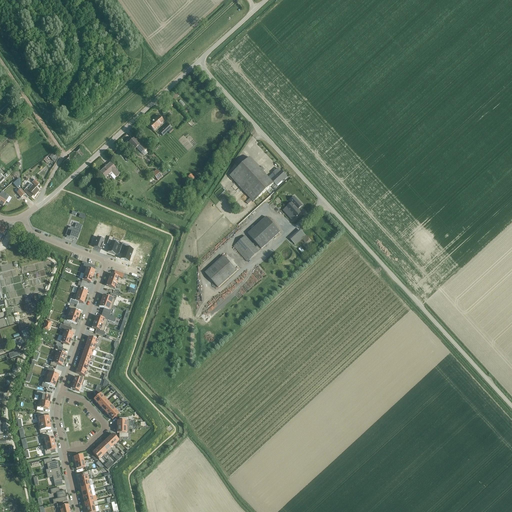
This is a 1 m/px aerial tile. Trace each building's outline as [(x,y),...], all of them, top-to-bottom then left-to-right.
[(163,122),(162,120),(158,116),(147,126),(149,128),(150,128),(153,131),(163,122)] [(168,124),(159,132),(162,136),(167,131),(169,134),(173,130),(171,128),(168,124)] [(138,148),(137,148),(141,153),(146,148),(138,139),(136,142),(133,139),(128,144),(134,150),(137,147),(138,148)] [(54,153),(50,157),(52,159),(51,160),(54,162),(56,160),(59,157),(56,155),(54,153)] [(249,158),(229,176),(250,199),(246,202),(248,205),(252,201),(253,202),(273,184),(249,158)] [(120,174),(115,169),(115,168),(110,162),(99,172),(105,178),(108,175),(110,176),(113,179),(116,177),(120,174)] [(273,173),(268,178),(271,180),(276,186),(276,185),(278,187),(283,182),(281,181),(283,179),(284,180),(286,178),(281,171),(281,172),(278,169),(273,173)] [(156,171),(152,174),(157,181),(162,177),(156,171)] [(28,187),(24,191),(31,198),(33,195),(34,196),(39,192),(33,186),(30,184),(28,187)] [(1,192),(0,193),(0,204),(3,207),(9,197),(1,192)] [(292,203),(286,208),(292,215),(289,217),(293,221),(301,213),(298,210),(302,206),(294,198),(290,201),(292,203)] [(248,234),(256,243),(261,249),(280,232),(266,217),(248,234)] [(68,228),(65,236),(67,236),(66,238),(73,240),(74,239),(78,240),(82,226),(76,224),(74,228),(70,227),(69,229),(68,228)] [(301,229),(290,239),(295,245),(306,235),(301,229)] [(233,247),(248,262),(261,250),(257,246),(256,246),(246,235),(233,247)] [(109,237),(107,244),(110,246),(107,252),(115,255),(119,245),(111,242),(113,238),(109,237)] [(97,238),(93,247),(100,250),(104,240),(97,238)] [(122,243),(118,254),(119,254),(119,253),(122,254),(121,255),(122,255),(121,259),(129,262),(133,250),(128,248),(129,246),(122,244),(123,243),(122,243)] [(218,288),(237,271),(223,256),(205,273),(218,288)] [(86,268),(84,274),(93,277),(95,271),(86,268)] [(84,274),(82,280),(91,283),(93,277),(84,274)] [(110,275),(108,281),(114,282),(117,283),(119,278),(113,276),(110,275)] [(108,281),(106,286),(115,289),(117,283),(114,282),(108,281)] [(77,288),(75,294),(85,298),(88,292),(79,289),(77,288)] [(70,300),(69,303),(77,306),(78,302),(83,304),(85,298),(75,294),(73,300),(70,300)] [(103,296),(101,302),(107,304),(113,306),(115,300),(117,297),(110,294),(109,298),(103,296)] [(101,302),(99,307),(104,309),(102,314),(109,316),(111,312),(113,306),(107,304),(101,302)] [(69,306),(66,315),(78,319),(80,313),(74,311),(76,308),(69,306)] [(96,317),(94,323),(100,325),(106,327),(108,321),(114,323),(115,318),(109,316),(102,314),(100,318),(96,317)] [(64,321),(63,324),(70,326),(71,323),(76,325),(78,319),(66,315),(64,321)] [(94,323),(92,329),(96,330),(95,333),(104,336),(105,333),(104,333),(106,327),(100,325),(94,323)] [(64,331),(62,337),(71,340),(73,334),(64,331)] [(62,337),(60,343),(69,346),(71,340),(62,337)] [(89,337),(87,343),(95,346),(97,340),(89,337)] [(87,343),(85,348),(93,351),(95,351),(96,346),(95,346),(87,343)] [(85,348),(83,353),(92,356),(93,351),(85,348)] [(55,351),(53,357),(64,361),(66,355),(55,351)] [(83,353),(81,358),(90,361),(92,356),(83,353)] [(53,357),(50,366),(56,368),(57,365),(62,366),(64,361),(53,357)] [(81,358),(80,363),(88,366),(90,361),(81,358)] [(80,363),(78,368),(86,371),(88,366),(80,363)] [(47,371),(45,377),(57,381),(59,376),(53,374),(54,371),(48,368),(47,371)] [(78,368),(76,374),(85,377),(86,371),(78,368)] [(43,383),(41,386),(48,389),(49,385),(55,387),(57,381),(45,377),(43,383)] [(74,377),(72,383),(81,386),(85,387),(87,382),(83,380),(74,377)] [(72,383),(70,389),(74,390),(74,391),(77,392),(77,391),(79,392),(81,386),(72,383)] [(37,392),(36,395),(39,396),(38,402),(49,404),(50,397),(46,396),(46,393),(37,392)] [(95,399),(93,400),(97,404),(104,398),(100,394),(95,399)] [(104,398),(97,404),(101,408),(107,402),(104,398)] [(38,402),(36,411),(43,412),(43,409),(48,410),(49,404),(38,402)] [(107,402),(101,408),(104,411),(104,412),(111,406),(107,402)] [(111,406),(104,412),(108,416),(115,410),(111,406)] [(115,410),(108,416),(111,419),(112,420),(121,412),(117,408),(115,410)] [(43,415),(37,416),(37,419),(38,419),(39,425),(50,423),(48,417),(43,418),(43,415)] [(119,421),(117,421),(117,427),(130,427),(130,421),(128,421),(128,418),(119,418),(119,421)] [(39,425),(38,425),(39,431),(40,434),(46,433),(46,430),(51,429),(50,423),(39,425)] [(130,427),(117,427),(117,434),(119,434),(119,438),(128,438),(128,428),(130,428),(130,427)] [(112,434),(108,438),(114,445),(119,441),(112,434)] [(47,436),(41,437),(42,440),(44,440),(45,445),(54,443),(53,438),(48,439),(47,436)] [(108,438),(104,442),(111,449),(114,445),(108,438)] [(103,443),(100,446),(107,452),(111,449),(104,442),(103,443)] [(45,445),(43,446),(45,455),(52,454),(51,451),(56,450),(54,443),(45,445)] [(100,446),(96,449),(103,456),(107,452),(100,446)] [(96,449),(92,453),(99,460),(103,456),(96,449)] [(76,457),(73,458),(75,464),(84,462),(83,460),(82,455),(80,456),(80,455),(77,456),(77,457),(76,457)] [(51,459),(43,460),(44,465),(47,464),(48,470),(46,471),(47,474),(60,471),(59,468),(60,468),(58,461),(52,463),(51,459)] [(84,462),(75,464),(76,470),(79,469),(85,468),(84,462)] [(60,471),(47,474),(47,478),(53,477),(54,483),(62,481),(63,481),(61,474),(61,475),(60,471)] [(82,476),(78,477),(79,483),(88,481),(91,480),(90,475),(89,475),(88,472),(82,473),(82,476)] [(59,488),(50,490),(51,494),(56,493),(58,499),(52,500),(53,504),(67,501),(66,498),(67,497),(65,491),(59,492),(59,488)] [(56,505),(57,508),(58,508),(58,511),(65,511),(70,511),(68,505),(64,506),(63,503),(56,505)]
